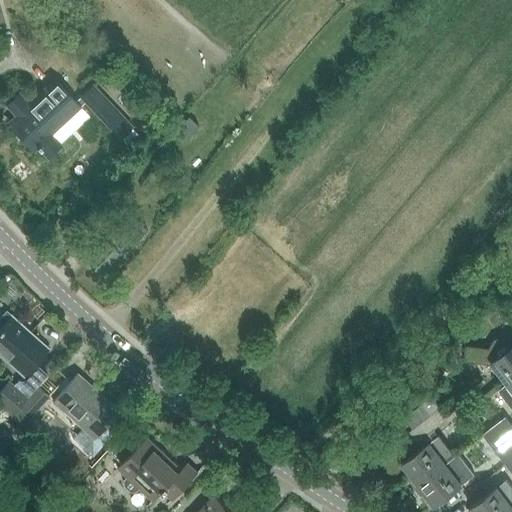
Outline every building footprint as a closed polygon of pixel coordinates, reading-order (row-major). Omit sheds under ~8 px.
[(75,100),(55,79),(28,104),(18,94),(7,104),(17,115),(8,123),(33,150),(38,146),(48,156),(60,145),(49,134),(80,105),(80,106),(85,102),(120,140),(133,127),(93,83),(75,100)] [(188,117),(173,134),(182,143),(198,126),(188,117)] [(144,227),(128,213),(86,259),(101,273),(144,227)] [(0,327),(0,354),(23,375),(48,348),(12,315),(0,327)] [(466,345),(464,358),(491,362),(507,383),(511,378),(511,341),(504,336),(493,339),(488,348),(466,345)] [(18,380),(14,384),(8,379),(0,388),(0,405),(9,414),(21,401),(22,402),(47,374),(38,366),(27,379),(24,381),(21,381),(18,380)] [(54,402),(93,437),(118,411),(78,375),(54,402)] [(511,378),(507,383),(497,390),(511,409),(511,378)] [(12,417),(22,425),(47,396),(37,388),(12,417)] [(430,416),(409,431),(417,442),(422,448),(438,435),(433,429),(451,416),(443,406),(442,406),(430,416)] [(0,454),(19,433),(0,415),(0,454)] [(488,441),(490,444),(511,426),(511,424),(506,416),(482,434),(488,441)] [(511,426),(490,444),(498,454),(511,442),(511,426)] [(416,486),(447,462),(455,456),(439,434),(438,435),(422,448),(402,463),(411,475),(409,477),(416,486)] [(482,434),(473,441),(479,448),(488,441),(482,434)] [(122,485),(124,488),(128,493),(131,494),(135,492),(139,488),(153,501),(162,491),(172,500),(198,472),(188,462),(182,469),(147,437),(118,468),(128,477),(123,482),(122,485)] [(511,442),(498,454),(506,464),(511,459),(511,442)] [(447,462),(416,486),(422,494),(425,492),(434,504),(463,483),(474,474),(458,453),(455,456),(447,462)] [(506,511),(511,508),(511,504),(498,486),(470,508),(473,511),(506,511)] [(245,511),(236,503),(232,508),(216,494),(198,511),(245,511)]
